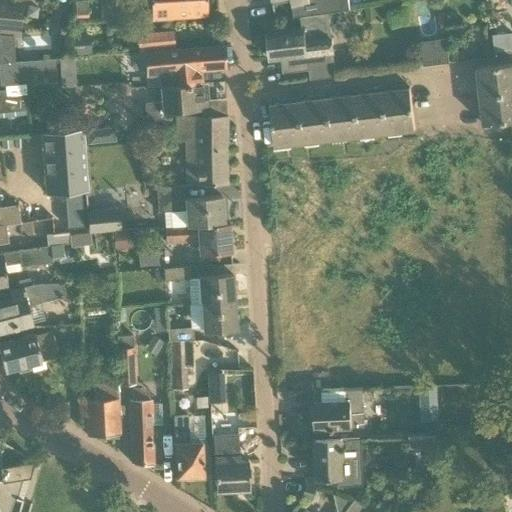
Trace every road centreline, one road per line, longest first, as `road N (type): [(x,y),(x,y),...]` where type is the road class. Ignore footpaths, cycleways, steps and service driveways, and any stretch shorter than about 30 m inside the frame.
road 1 (residential): [(274,511),(234,0)]
road 2 (tertiary): [(180,511),(0,404)]
